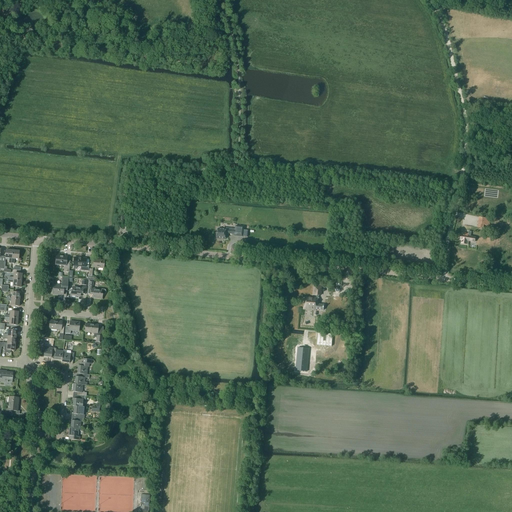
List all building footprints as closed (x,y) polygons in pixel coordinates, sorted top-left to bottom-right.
[(490,219),(479,217),(477,228),(484,229),(484,225),(489,226),(490,219)] [(236,226),(235,231),(218,229),(217,238),(226,239),(226,234),(235,235),(235,236),(243,237),(244,231),(243,231),(243,227),(236,226)] [(475,238),(470,237),(470,232),(468,232),(467,234),(463,233),(462,236),(460,235),(459,240),(461,240),(461,244),(466,245),(466,244),(467,245),(468,241),(474,242),(475,238)] [(64,265),(63,272),(69,272),(70,261),(66,260),(66,257),(56,256),(55,265),(64,265)] [(74,257),(73,265),(80,266),(80,270),(88,271),(89,266),(86,265),(86,259),(74,257)] [(93,259),(93,267),(103,268),(104,260),(93,259)] [(63,294),(63,290),(67,290),(68,278),(62,277),(61,285),(53,284),(52,293),(63,294)] [(76,297),(76,296),(80,296),(80,292),(82,292),(82,293),(85,294),(86,287),(80,287),(79,288),(72,287),(72,290),(71,290),(70,297),(76,297)] [(101,289),(101,290),(94,290),(94,288),(88,287),(88,294),(91,294),(91,293),(93,293),(92,298),(102,299),(102,294),(103,294),(104,294),(105,293),(106,292),(105,291),(104,290),(103,289),(101,289)] [(318,298),(305,297),(305,301),(304,301),(303,309),(316,310),(316,309),(323,310),(323,305),(318,304),(318,298)] [(61,323),(61,320),(51,319),(50,328),(60,329),(59,333),(63,334),(64,324),(61,323)] [(78,331),(79,322),(69,321),(69,327),(65,326),(65,333),(70,334),(70,330),(78,331)] [(97,329),(98,324),(86,323),(85,332),(94,333),(93,337),(97,337),(96,342),(102,343),(102,336),(100,336),(101,329),(97,329)] [(318,333),(317,345),(332,346),(332,334),(318,333)] [(15,344),(7,343),(0,342),(0,347),(0,345),(1,346),(1,345),(3,346),(3,345),(5,346),(5,350),(5,351),(9,353),(10,350),(14,350),(15,344)] [(52,355),(52,348),(53,348),(45,347),(45,345),(42,345),(41,351),(44,352),(43,356),(51,357),(52,355)] [(56,349),(53,348),(52,348),(52,355),(54,355),(54,359),(62,361),(63,352),(63,351),(56,350),(56,349)] [(304,348),(299,348),(297,364),(295,364),(294,367),(297,367),(297,371),(302,371),(304,348)] [(63,351),(63,352),(62,361),(61,362),(69,363),(70,359),(73,359),(74,353),(70,352),(71,351),(63,350),(63,351)] [(83,363),(81,363),(81,366),(78,366),(77,374),(80,374),(88,375),(88,374),(87,374),(88,367),(89,367),(89,363),(91,364),(91,359),(83,359),(83,363)] [(13,374),(3,373),(3,371),(0,370),(0,381),(12,382),(13,374)] [(89,375),(88,375),(80,374),(80,377),(75,376),(75,384),(83,385),(87,385),(87,382),(85,382),(85,378),(89,378),(89,375)] [(83,385),(75,384),(73,384),(72,392),(73,392),(73,395),(78,396),(84,396),(86,396),(87,393),(82,392),(83,385)] [(82,407),(83,399),(84,399),(84,396),(78,396),(78,399),(73,398),(72,406),(74,406),(82,407)] [(14,410),(18,411),(19,398),(9,397),(8,409),(7,409),(6,413),(13,414),(14,410)] [(77,414),(77,417),(83,418),(84,418),(84,415),(83,415),(84,407),(82,407),(74,406),(73,414),(77,414)] [(83,418),(77,417),(76,417),(76,421),(71,420),(70,428),(79,429),(80,429),(81,421),(82,421),(83,418)] [(71,439),(72,439),(79,440),(79,436),(78,436),(79,429),(70,428),(69,427),(68,436),(70,436),(71,437),(72,437),(71,439)] [(150,511),(151,503),(149,503),(150,495),(141,495),(140,502),(142,502),(141,507),(142,508),(141,511),(147,511),(148,511),(150,511)]
